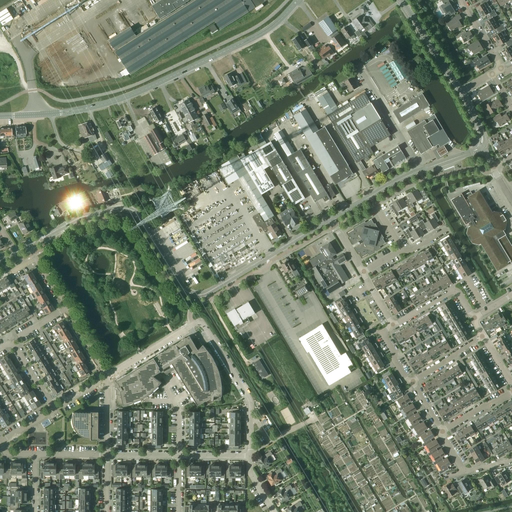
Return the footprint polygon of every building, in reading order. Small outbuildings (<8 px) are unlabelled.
[(130,27),(109,40),(131,75),(215,21),(221,30),(267,0),(192,0),(136,36),(130,27)] [(161,0),(152,6),(160,19),(189,0),(161,0)] [(441,0),(444,4),(441,6),(448,17),(455,13),(450,4),(453,2),(451,0),(441,0)] [(476,8),(478,13),(487,7),(489,6),(486,2),(488,1),(487,0),(483,0),(481,2),(482,4),(476,8)] [(487,7),(478,13),(481,17),(488,13),(489,16),(495,12),(494,10),(492,11),(489,6),(487,7)] [(0,11),(0,22),(2,26),(13,19),(6,8),(0,11)] [(484,22),(487,27),(496,22),(493,17),(497,15),(495,12),(489,16),(491,19),(484,22)] [(459,15),(446,22),(450,29),(451,30),(452,30),(453,30),(456,29),(455,28),(461,25),(458,20),(461,18),(459,15)] [(353,21),(360,30),(365,26),(368,30),(372,27),(372,26),(369,22),(367,20),(365,17),(362,19),(360,16),(353,21)] [(328,17),(321,22),(323,25),(321,26),(328,35),(336,29),(328,17)] [(496,28),(498,30),(504,27),(502,24),(500,25),(499,23),(497,24),(496,22),(487,27),(490,32),(496,28)] [(309,23),(302,28),(304,31),(312,26),(309,23)] [(214,24),(209,27),(212,33),(217,30),(214,24)] [(341,31),(347,39),(351,36),(353,39),(355,37),(347,26),(341,31)] [(493,37),(496,42),(505,36),(503,34),(505,33),(504,31),(506,30),(506,29),(505,29),(504,27),(498,30),(499,33),(493,37)] [(455,36),(457,39),(461,36),(465,42),(473,37),(470,31),(464,35),(463,32),(455,36)] [(334,41),(332,43),(337,50),(346,43),(339,34),(332,39),(334,41)] [(298,36),(292,40),(299,51),(305,47),(298,36)] [(505,42),(507,45),(511,41),(511,40),(511,38),(507,41),(505,36),(496,42),(499,46),(505,42)] [(312,45),(313,44),(308,38),(304,41),(308,47),(309,47),(312,45)] [(511,41),(507,45),(508,47),(502,51),(505,56),(511,51),(511,46),(511,45),(511,41)] [(468,47),(470,51),(472,50),(474,54),(483,49),(480,44),(478,45),(476,42),(468,47)] [(317,51),(323,59),(329,54),(330,56),(334,53),(329,46),(326,48),(325,45),(317,51)] [(490,63),(486,56),(480,60),(478,57),(472,60),(473,63),(474,63),(475,62),(480,70),(490,63)] [(299,68),(290,74),(294,81),(304,76),(306,80),(307,79),(310,77),(304,67),(300,70),(299,68)] [(239,84),(243,82),(239,75),(235,77),(236,78),(234,79),(231,73),(224,76),(224,77),(229,86),(229,87),(236,83),(238,82),(239,84)] [(344,82),(341,84),(343,87),(346,85),(350,91),(357,87),(355,83),(355,82),(352,77),(345,82),(344,82)] [(199,90),(202,97),(210,93),(211,95),(215,93),(211,86),(208,88),(207,86),(202,88),(201,88),(200,89),(199,90)] [(477,93),(482,101),(497,91),(494,86),(490,88),(489,86),(477,93)] [(318,99),(328,115),(348,103),(345,99),(339,103),(331,90),(318,99)] [(356,163),(360,161),(373,153),(370,148),(390,135),(380,118),(360,131),(350,116),(371,103),(365,93),(348,103),(328,115),(334,126),(356,163)] [(393,111),(400,124),(426,108),(430,106),(422,93),(418,96),(393,111)] [(229,105),(227,106),(232,114),(239,109),(232,98),(227,102),(229,105)] [(189,99),(179,104),(189,122),(198,118),(189,99)] [(502,106),(498,99),(492,103),(491,102),(487,105),(486,102),(480,105),(483,109),(486,107),(490,114),(496,110),(496,109),(502,106)] [(156,107),(149,110),(156,123),(157,122),(158,123),(162,121),(161,120),(163,119),(156,107)] [(294,116),(307,137),(335,185),(353,174),(325,127),(319,130),(306,109),(294,116)] [(202,116),(208,127),(213,124),(214,127),(217,125),(212,117),(209,118),(207,114),(202,116)] [(493,118),(495,122),(497,121),(500,126),(510,121),(506,114),(501,117),(500,114),(493,118)] [(407,131),(412,139),(421,154),(431,148),(434,147),(434,146),(437,144),(438,144),(440,147),(450,141),(446,136),(442,128),(434,115),(427,119),(429,122),(427,124),(425,120),(421,122),(407,131)] [(117,121),(120,128),(124,126),(123,123),(124,122),(126,121),(126,122),(128,120),(129,120),(126,116),(123,117),(124,118),(117,121)] [(79,125),(81,133),(83,138),(88,136),(91,136),(92,141),(93,141),(97,140),(96,136),(95,134),(91,121),(85,123),(79,125)] [(14,127),(16,135),(25,134),(25,126),(14,127)] [(11,127),(5,128),(5,132),(5,136),(11,135),(11,132),(13,132),(13,129),(11,129),(11,127)] [(162,142),(164,141),(156,127),(149,131),(150,133),(144,137),(154,155),(161,151),(160,150),(165,148),(162,142)] [(281,129),(273,133),(315,202),(322,198),(325,202),(335,195),(329,185),(324,188),(310,165),(300,149),(295,152),(281,129)] [(193,132),(189,134),(194,142),(197,140),(193,132)] [(175,143),(173,144),(174,148),(186,141),(188,144),(191,142),(187,135),(184,137),(183,134),(173,140),(175,143)] [(503,140),(499,142),(505,152),(509,150),(504,142),(503,140)] [(266,145),(259,148),(270,166),(282,185),(294,205),(305,198),(293,178),(286,167),(287,166),(285,165),(276,150),(271,141),(267,144),(266,145)] [(505,152),(499,142),(497,143),(498,145),(496,147),(501,155),(505,152)] [(406,158),(400,149),(398,146),(373,161),(378,169),(380,167),(383,172),(406,158)] [(444,146),(436,150),(438,152),(440,157),(448,152),(445,148),(444,146)] [(240,160),(248,172),(261,194),(274,186),(264,169),(270,166),(259,148),(241,159),(240,160)] [(105,153),(100,157),(104,163),(108,160),(109,160),(109,159),(105,153)] [(218,167),(228,184),(238,179),(248,172),(240,160),(241,159),(240,159),(238,155),(218,167)] [(108,160),(104,163),(99,166),(101,171),(112,164),(109,160),(108,160)] [(366,170),(360,161),(357,163),(363,173),(365,177),(368,176),(369,177),(372,175),(373,176),(378,173),(373,165),(366,170)] [(60,168),(58,169),(58,167),(51,169),(54,179),(56,179),(57,179),(59,178),(61,177),(60,175),(68,173),(66,166),(60,168)] [(264,232),(268,229),(272,227),(270,224),(271,224),(270,222),(273,220),(271,217),(274,215),(261,194),(248,172),(238,179),(260,216),(254,219),(257,225),(261,226),(264,232)] [(416,190),(412,192),(416,200),(417,202),(422,199),(423,201),(426,199),(428,198),(423,189),(420,191),(421,191),(419,193),(417,189),(416,190)] [(98,200),(97,201),(98,202),(99,204),(107,201),(103,190),(97,192),(97,194),(96,195),(98,200)] [(461,193),(451,200),(466,225),(469,223),(470,225),(468,227),(466,233),(466,234),(468,236),(467,236),(470,241),(471,241),(472,243),(479,245),(481,244),(497,270),(498,270),(507,265),(508,263),(507,262),(510,261),(511,263),(511,261),(511,247),(504,235),(503,236),(500,232),(505,229),(506,222),(505,220),(502,215),(501,213),(494,211),(492,212),(480,191),(478,191),(470,195),(468,193),(463,196),(461,193)] [(409,199),(407,200),(411,208),(414,206),(412,203),(416,200),(412,192),(407,195),(409,199)] [(402,198),(397,201),(402,209),(407,206),(409,209),(411,208),(407,200),(404,201),(402,198)] [(402,209),(397,201),(393,204),(390,206),(397,216),(400,215),(398,211),(402,209)] [(286,225),(290,223),(292,222),(294,226),(300,222),(297,218),(298,218),(293,211),(282,218),(286,225)] [(8,216),(11,221),(17,217),(15,212),(8,216)] [(433,218),(429,221),(433,229),(438,226),(436,222),(439,221),(434,213),(431,215),(433,218)] [(352,245),(353,247),(354,247),(358,253),(359,252),(362,257),(368,253),(369,255),(380,248),(379,247),(385,243),(383,239),(384,238),(375,223),(374,224),(371,219),(365,223),(365,222),(353,229),(354,230),(348,233),(350,238),(349,238),(353,245),(352,245)] [(18,224),(24,234),(31,230),(26,220),(18,224)] [(268,229),(274,238),(281,234),(273,220),(270,222),(271,224),(270,224),(272,227),(268,229)] [(422,220),(420,222),(424,229),(427,228),(429,231),(433,229),(429,221),(424,223),(422,220)] [(419,227),(414,229),(419,237),(424,234),(422,231),(424,229),(420,222),(417,223),(419,227)] [(419,237),(414,229),(410,232),(408,229),(405,230),(410,238),(412,237),(414,240),(419,237)] [(440,241),(443,246),(452,241),(449,236),(440,241)] [(443,246),(446,251),(455,246),(452,241),(443,246)] [(331,257),(337,254),(329,242),(319,248),(322,253),(309,261),(314,268),(310,269),(322,289),(325,287),(329,294),(341,287),(340,284),(349,279),(340,265),(347,261),(343,254),(333,260),(331,257)] [(446,251),(449,255),(457,250),(455,246),(446,251)] [(428,249),(423,252),(428,260),(428,261),(433,258),(436,256),(432,249),(429,251),(428,249)] [(449,256),(452,260),(460,255),(457,250),(449,255),(449,256)] [(423,252),(419,255),(424,264),(426,263),(426,262),(425,261),(428,260),(423,252)] [(419,255),(414,258),(420,267),(424,264),(419,255)] [(454,265),(463,260),(460,255),(452,260),(451,261),(453,265),(454,265)] [(414,258),(410,261),(414,268),(415,270),(420,267),(414,258)] [(454,265),(457,269),(466,264),(463,260),(454,265)] [(281,265),(285,272),(290,269),(292,272),(296,269),(292,262),(289,264),(287,261),(285,262),(281,265)] [(410,261),(405,263),(409,271),(414,268),(410,261)] [(405,263),(400,266),(405,274),(409,271),(405,263)] [(457,269),(460,274),(468,269),(466,264),(457,269)] [(405,274),(400,266),(396,269),(396,270),(394,272),(398,279),(399,281),(402,279),(401,277),(406,275),(405,274)] [(468,269),(460,274),(463,279),(471,274),(468,269)] [(22,281),(23,283),(34,277),(30,271),(23,276),(25,279),(24,279),(22,281)] [(392,271),(387,274),(392,283),(397,280),(392,271)] [(387,274),(382,277),(387,284),(388,287),(393,284),(392,283),(387,274)] [(442,277),(443,278),(447,286),(452,283),(446,274),(442,277)] [(6,277),(1,280),(6,288),(9,286),(11,288),(12,288),(15,286),(12,281),(11,282),(10,280),(8,281),(6,277)] [(28,284),(30,287),(37,282),(34,277),(23,283),(24,285),(27,285),(28,284)] [(382,277),(378,280),(383,289),(385,288),(384,286),(387,284),(382,277)] [(443,278),(438,281),(443,289),(447,286),(443,278)] [(378,280),(373,283),(377,290),(380,289),(381,290),(383,289),(378,280)] [(438,281),(433,284),(438,291),(443,289),(438,281)] [(30,287),(33,292),(40,288),(37,282),(30,287)] [(428,285),(433,294),(438,291),(433,284),(433,283),(428,285)] [(306,284),(294,291),(299,298),(302,296),(306,294),(310,292),(306,284)] [(428,285),(423,288),(429,297),(433,294),(428,285)] [(33,292),(30,294),(33,299),(36,298),(44,293),(40,288),(33,292)] [(422,291),(419,292),(424,300),(429,297),(423,288),(421,289),(422,291)] [(416,292),(414,294),(419,303),(424,300),(419,292),(417,294),(416,292)] [(36,298),(39,303),(47,298),(44,293),(36,298)] [(386,300),(388,305),(398,299),(395,294),(386,300)] [(419,303),(414,294),(409,296),(410,298),(415,306),(419,303)] [(335,304),(338,309),(347,304),(344,299),(343,299),(341,297),(334,301),(336,304),(335,304)] [(41,306),(43,308),(50,304),(47,298),(39,303),(36,305),(38,307),(41,306)] [(388,305),(391,309),(399,305),(401,304),(398,299),(388,305)] [(439,306),(442,311),(451,306),(448,301),(439,306)] [(248,318),(255,313),(248,302),(236,310),(235,309),(227,314),(235,326),(238,330),(246,325),(247,324),(250,322),(248,318)] [(50,304),(43,308),(44,311),(43,311),(42,313),(43,315),(54,309),(50,304)] [(338,309),(341,313),(350,308),(347,304),(338,309)] [(399,305),(391,309),(394,314),(402,310),(399,305)] [(27,306),(20,310),(25,318),(29,315),(29,314),(31,313),(27,306)] [(442,311),(445,316),(453,310),(451,306),(442,311)] [(19,308),(15,311),(21,320),(25,318),(20,310),(19,308)] [(341,313),(344,318),(352,313),(350,308),(341,313)] [(445,316),(448,320),(456,315),(453,310),(445,316)] [(11,313),(12,315),(16,321),(17,323),(21,320),(15,311),(11,313)] [(344,318),(347,323),(355,317),(352,313),(344,318)] [(498,314),(494,317),(499,325),(506,321),(502,314),(499,316),(498,314)] [(12,315),(8,317),(13,325),(17,323),(16,321),(12,315)] [(428,315),(423,318),(427,326),(428,327),(433,324),(435,322),(431,315),(428,317),(428,315)] [(448,320),(450,325),(459,320),(456,315),(448,320)] [(7,316),(3,318),(9,328),(13,325),(8,317),(7,316)] [(347,329),(349,327),(358,322),(355,317),(347,323),(344,324),(347,329)] [(494,317),(489,320),(494,328),(495,330),(500,327),(499,325),(494,317)] [(0,319),(0,322),(5,330),(9,328),(3,318),(0,319)] [(423,318),(418,321),(423,328),(427,326),(423,318)] [(450,325),(453,329),(462,324),(459,320),(450,325)] [(494,328),(489,320),(484,322),(485,324),(483,326),(486,331),(488,335),(491,333),(490,331),(494,328)] [(56,329),(58,332),(65,327),(62,321),(54,326),(52,328),(53,330),(55,330),(56,329)] [(418,321),(413,324),(418,331),(419,333),(424,330),(423,328),(418,321)] [(349,327),(352,332),(361,327),(358,322),(349,327)] [(298,338),(307,353),(309,352),(328,386),(338,380),(351,372),(348,367),(352,364),(351,362),(350,361),(345,353),(341,355),(329,335),(322,324),(317,327),(298,338)] [(413,324),(409,326),(413,334),(418,331),(413,324)] [(453,329),(456,334),(465,329),(462,324),(453,329)] [(409,326),(404,329),(409,337),(413,334),(409,326)] [(57,337),(58,339),(64,335),(68,332),(65,327),(58,332),(59,334),(58,334),(57,337)] [(361,327),(352,332),(355,337),(355,336),(357,339),(364,335),(362,332),(364,331),(361,327)] [(404,329),(400,332),(404,340),(404,339),(405,340),(405,341),(410,339),(409,337),(404,329)] [(456,334),(459,339),(467,334),(465,329),(456,334)] [(63,340),(64,342),(72,338),(68,332),(64,335),(58,339),(59,340),(62,340),(63,340)] [(404,340),(400,332),(395,335),(396,336),(393,338),(397,345),(400,343),(405,340),(404,339),(404,340)] [(467,334),(459,339),(462,343),(470,338),(467,334)] [(497,343),(500,347),(509,342),(506,338),(507,337),(506,334),(505,335),(501,337),(497,339),(499,342),(497,343)] [(360,349),(362,348),(370,343),(367,338),(366,339),(365,336),(358,340),(358,341),(359,343),(357,345),(360,349)] [(190,337),(154,359),(159,367),(158,367),(161,371),(161,372),(162,372),(163,372),(165,376),(168,374),(174,370),(175,369),(179,376),(194,400),(198,406),(206,401),(207,400),(210,397),(211,398),(210,400),(211,401),(212,401),(213,401),(213,400),(213,399),(221,401),(221,398),(221,396),(222,396),(222,393),(222,385),(221,378),(219,371),(216,364),(212,357),(208,351),(203,345),(196,342),(195,345),(190,337)] [(64,342),(61,344),(64,347),(65,349),(71,346),(75,343),(72,338),(64,342)] [(26,344),(29,348),(37,343),(34,339),(26,344)] [(446,340),(441,343),(446,350),(451,348),(446,340)] [(440,341),(436,344),(441,353),(446,350),(441,343),(440,341)] [(504,351),(506,354),(511,349),(511,346),(511,347),(509,342),(500,347),(503,352),(504,351)] [(29,348),(31,352),(39,347),(37,343),(29,348)] [(69,351),(71,353),(74,351),(78,348),(75,343),(71,346),(65,349),(66,351),(68,351),(69,351)] [(362,348),(365,352),(373,347),(370,343),(362,348)] [(431,347),(432,349),(437,356),(441,353),(436,344),(436,345),(431,347)] [(31,352),(34,356),(42,351),(39,347),(31,352)] [(365,352),(367,357),(376,352),(373,347),(365,352)] [(70,358),(71,360),(81,354),(78,348),(74,351),(71,353),(72,355),(71,356),(70,358)] [(432,349),(427,351),(432,359),(437,356),(432,349)] [(34,356),(36,360),(44,355),(42,351),(34,356)] [(427,351),(423,354),(427,362),(432,359),(427,351)] [(469,356),(472,361),(480,355),(478,351),(469,356)] [(367,357),(370,362),(379,357),(376,352),(367,357)] [(423,364),(427,362),(423,354),(422,352),(417,355),(418,357),(423,364)] [(76,361),(77,364),(82,361),(85,359),(81,354),(71,360),(72,362),(75,362),(76,361)] [(4,357),(3,356),(0,357),(0,363),(1,365),(10,360),(7,355),(4,357)] [(36,360),(39,364),(47,359),(44,355),(36,360)] [(418,367),(423,364),(418,357),(417,355),(412,357),(413,358),(414,360),(418,367)] [(472,361),(475,365),(483,360),(480,355),(472,361)] [(370,362),(373,366),(381,361),(379,357),(370,362)] [(418,367),(414,360),(413,358),(408,361),(409,362),(409,363),(413,370),(418,367)] [(39,364),(41,368),(49,363),(47,359),(39,364)] [(159,367),(154,359),(151,360),(117,381),(119,383),(118,383),(117,382),(116,383),(115,383),(115,384),(115,389),(116,389),(116,399),(115,399),(119,405),(123,404),(123,406),(128,405),(134,402),(135,402),(134,402),(137,401),(140,400),(148,395),(153,391),(154,390),(153,390),(158,386),(161,382),(160,381),(162,378),(159,372),(161,371),(161,372),(161,371),(158,367),(159,367)] [(13,365),(10,360),(1,365),(4,370),(13,365)] [(253,364),(262,379),(269,375),(259,360),(253,364)] [(475,365),(477,370),(486,365),(483,360),(475,365)] [(74,365),(78,371),(85,366),(82,361),(77,364),(74,365)] [(381,361),(373,366),(376,371),(378,373),(385,369),(384,369),(383,367),(384,366),(381,361)] [(41,368),(44,373),(52,368),(49,363),(41,368)] [(4,370),(7,375),(15,369),(13,365),(4,370)] [(457,365),(453,368),(457,375),(458,376),(463,373),(462,373),(465,372),(461,365),(458,366),(457,365)] [(477,370),(480,374),(489,369),(486,365),(477,370)] [(85,366),(78,371),(81,376),(80,377),(81,380),(90,375),(88,372),(89,372),(85,366)] [(44,373),(46,377),(54,372),(52,368),(44,373)] [(453,368),(448,371),(453,378),(457,375),(453,368)] [(7,375),(10,379),(16,375),(18,374),(15,369),(7,375)] [(480,374),(483,379),(492,374),(489,369),(480,374)] [(54,372),(46,377),(48,381),(49,381),(54,377),(57,376),(58,375),(56,371),(54,372)] [(383,378),(386,383),(394,378),(392,373),(390,374),(389,371),(382,376),(383,378)] [(448,371),(443,373),(448,381),(453,378),(448,371)] [(443,373),(439,376),(443,384),(448,381),(443,373)] [(10,379),(13,384),(15,382),(16,382),(21,378),(18,374),(16,375),(10,379)] [(483,379),(486,384),(494,378),(492,374),(483,379)] [(439,376),(434,379),(439,386),(443,384),(439,376)] [(46,382),(49,386),(57,381),(54,377),(49,381),(48,381),(46,382)] [(13,384),(15,388),(16,388),(24,383),(21,378),(16,382),(15,382),(13,384)] [(386,383),(389,388),(397,383),(394,378),(386,383)] [(486,384),(489,388),(497,383),(494,378),(486,384)] [(434,379),(430,382),(434,389),(439,386),(434,379)] [(49,386),(51,390),(59,386),(57,381),(49,386)] [(430,382),(425,385),(426,386),(423,387),(429,397),(432,395),(430,393),(435,390),(434,389),(430,382)] [(15,388),(18,393),(27,388),(24,383),(16,388),(15,388)] [(389,388),(392,393),(392,392),(400,387),(397,383),(389,388)] [(497,383),(489,388),(492,393),(500,388),(497,383)] [(59,386),(51,390),(54,395),(62,390),(59,386)] [(392,393),(388,395),(392,402),(396,400),(403,395),(402,393),(403,392),(400,387),(392,392),(392,393)] [(21,398),(24,396),(29,392),(27,388),(18,393),(21,398)] [(475,388),(470,391),(476,400),(481,397),(476,390),(475,388)] [(24,396),(26,401),(35,395),(32,391),(29,392),(24,396)] [(470,391),(465,393),(471,403),(476,400),(470,391)] [(465,393),(461,396),(467,406),(471,403),(465,393)] [(400,411),(403,410),(409,406),(407,403),(409,402),(410,399),(407,394),(397,400),(401,407),(398,408),(400,411)] [(26,401),(29,405),(38,400),(35,395),(26,401)] [(456,399),(457,401),(462,409),(467,406),(461,396),(456,399)] [(38,400),(29,405),(32,410),(41,405),(38,400)] [(453,404),(457,411),(462,409),(457,401),(453,404)] [(507,403),(502,406),(506,413),(507,414),(511,412),(511,411),(507,403)] [(406,420),(408,419),(414,415),(413,412),(414,411),(415,408),(412,404),(409,406),(403,410),(406,416),(404,417),(406,420)] [(453,404),(448,407),(453,414),(457,411),(453,404)] [(502,406),(498,409),(499,411),(503,417),(507,414),(506,413),(502,406)] [(444,409),(442,407),(441,408),(441,409),(441,410),(438,411),(443,420),(448,417),(444,409)] [(444,409),(448,417),(453,414),(448,407),(444,409)] [(229,412),(229,418),(240,418),(240,416),(241,416),(241,412),(239,412),(239,409),(232,409),(232,412),(229,412)] [(493,412),(498,420),(499,422),(504,419),(503,417),(499,411),(498,409),(493,412)] [(71,418),(71,421),(71,424),(72,426),(74,429),(75,432),(78,434),(80,436),(82,437),(85,438),(87,438),(90,439),(90,440),(97,440),(97,412),(90,412),(90,413),(89,413),(72,412),(71,415),(71,418)] [(493,412),(488,414),(493,423),(498,420),(493,412)] [(414,415),(408,419),(412,425),(409,427),(411,430),(414,428),(420,424),(418,422),(420,421),(421,417),(418,413),(414,415)] [(488,414),(484,417),(489,426),(493,423),(488,414)] [(484,417),(479,420),(484,428),(489,426),(484,417)] [(8,418),(0,423),(3,428),(7,425),(7,427),(13,423),(11,419),(9,421),(8,418)] [(484,428),(479,420),(474,423),(479,431),(481,433),(483,432),(481,430),(484,428)] [(417,439),(421,436),(420,436),(425,433),(424,431),(426,430),(426,427),(423,422),(420,424),(414,428),(417,434),(415,436),(417,439)] [(470,425),(466,428),(470,435),(470,436),(471,437),(476,434),(475,433),(478,432),(474,425),(471,426),(470,425)] [(466,428),(461,431),(466,438),(470,436),(470,435),(466,428)] [(423,447),(426,446),(426,445),(432,442),(431,439),(432,438),(433,435),(430,430),(425,433),(420,436),(421,436),(424,443),(422,444),(423,447)] [(466,438),(461,431),(456,434),(457,435),(454,436),(459,443),(461,442),(466,439),(466,438)] [(129,439),(118,438),(118,440),(117,440),(117,444),(119,444),(119,448),(128,448),(129,439)] [(152,439),(151,439),(151,444),(147,444),(147,448),(160,448),(160,444),(163,444),(163,441),(162,441),(162,439),(152,439)] [(200,439),(189,439),(189,441),(189,445),(191,445),(191,448),(198,448),(198,445),(200,445),(200,439)] [(240,440),(229,439),(229,445),(225,445),(225,449),(238,449),(238,445),(240,445),(240,442),(240,440)] [(429,456),(432,455),(431,455),(438,451),(436,448),(438,447),(439,444),(436,439),(432,442),(426,445),(426,446),(430,452),(427,453),(429,456)] [(511,446),(508,439),(503,442),(508,451),(511,448),(511,446)] [(503,442),(498,445),(503,454),(508,451),(503,442)] [(469,450),(472,455),(479,450),(476,445),(469,450)] [(503,454),(498,445),(494,448),(494,449),(492,450),(495,456),(498,455),(499,456),(503,454)] [(434,465),(437,464),(443,460),(442,457),(443,456),(444,453),(441,449),(438,451),(431,455),(432,455),(435,461),(433,463),(434,465)] [(472,455),(474,459),(482,455),(479,450),(472,455)] [(260,462),(258,463),(259,464),(260,464),(262,468),(265,466),(266,468),(269,466),(268,464),(274,461),(271,456),(273,455),(270,451),(258,458),(260,462)] [(482,455),(474,459),(477,464),(485,459),(482,455)] [(443,460),(437,464),(441,470),(438,472),(440,475),(449,469),(447,467),(449,466),(449,464),(450,463),(447,458),(443,460)] [(10,475),(16,475),(16,462),(12,462),(10,462),(10,463),(10,471),(6,471),(6,478),(10,478),(10,475)] [(16,462),(16,475),(22,475),(22,479),(26,479),(26,471),(22,471),(22,463),(22,462),(20,462),(16,462)] [(45,476),(50,476),(50,462),(46,462),(46,463),(44,463),(44,471),(40,471),(40,479),(45,479),(45,476)] [(56,479),(60,479),(60,471),(56,471),(56,463),(57,463),(54,463),(54,462),(50,462),(50,476),(56,476),(56,479)] [(64,476),(69,476),(70,462),(66,462),(66,463),(63,463),(64,463),(64,471),(60,471),(60,479),(64,479),(64,476)] [(75,479),(79,479),(79,471),(75,471),(75,463),(76,463),(73,463),(73,462),(70,462),(69,476),(75,476),(75,479)] [(83,476),(89,476),(89,462),(85,462),(85,463),(83,463),(83,471),(79,471),(79,479),(83,479),(83,476)] [(89,462),(89,476),(94,476),(94,479),(98,479),(98,472),(95,472),(95,463),(93,463),(93,462),(89,462)] [(121,477),(122,464),(119,464),(116,464),(116,465),(112,465),(112,477),(116,477),(116,475),(121,475),(121,477)] [(122,464),(121,477),(131,477),(131,465),(127,465),(127,464),(126,464),(125,464),(122,464)] [(142,477),(142,475),(141,475),(141,464),(138,464),(136,464),(136,465),(132,465),(132,477),(142,477)] [(141,475),(142,475),(147,475),(147,477),(151,477),(151,466),(147,465),(145,464),(141,464),(141,475)] [(156,476),(161,476),(161,464),(158,464),(158,465),(156,465),(156,466),(152,466),(152,477),(156,477),(156,476)] [(161,464),(161,476),(167,476),(167,478),(170,478),(171,466),(167,466),(167,465),(166,465),(164,464),(161,464)] [(190,476),(195,476),(196,476),(196,464),(193,464),(193,465),(190,465),(190,466),(186,466),(186,478),(190,478),(190,476)] [(196,476),(195,476),(195,478),(205,478),(205,466),(201,466),(201,465),(199,465),(199,464),(196,464),(196,476)] [(210,476),(215,476),(216,465),(212,465),(210,465),(210,466),(206,466),(206,478),(210,478),(210,476)] [(216,465),(215,476),(221,476),(221,478),(225,478),(225,466),(221,466),(221,465),(219,465),(216,465)] [(236,478),(236,476),(235,476),(235,465),(232,465),(230,465),(230,466),(226,466),(226,478),(236,478)] [(235,476),(236,476),(241,476),(241,478),(244,478),(245,466),(241,466),(241,465),(238,465),(235,465),(235,476)] [(280,473),(282,471),(280,468),(268,475),(270,479),(268,479),(269,481),(272,485),(275,483),(276,485),(279,483),(278,481),(283,478),(280,473)] [(497,476),(494,478),(498,484),(501,482),(503,485),(510,481),(504,471),(497,475),(497,476)] [(479,480),(484,489),(491,485),(492,488),(496,486),(492,480),(489,482),(485,476),(479,480)] [(458,483),(460,487),(458,489),(461,494),(464,492),(464,493),(473,488),(470,483),(468,484),(464,479),(458,483)] [(443,488),(449,497),(455,493),(453,491),(456,489),(453,484),(450,485),(449,484),(443,488)] [(278,496),(279,498),(282,502),(285,500),(286,502),(289,500),(288,498),(293,495),(289,490),(293,488),(290,485),(278,492),(280,495),(278,496)] [(13,491),(13,496),(27,497),(27,493),(26,493),(26,490),(26,491),(18,491),(18,487),(19,487),(15,487),(14,487),(12,487),(10,487),(10,491),(13,491)] [(10,502),(10,506),(18,506),(18,502),(26,502),(26,503),(26,500),(27,500),(27,497),(13,496),(13,502),(10,502)] [(302,511),(303,511),(300,506),(302,505),(300,501),(288,509),(289,511),(302,511)] [(195,511),(195,503),(190,503),(190,505),(186,505),(186,511),(195,511)] [(215,511),(215,506),(212,506),(212,503),(206,503),(206,511),(215,511)] [(224,511),(224,503),(219,503),(219,506),(215,506),(215,511),(224,511)] [(235,503),(234,511),(244,511),(244,506),(241,506),(241,503),(235,503)]
